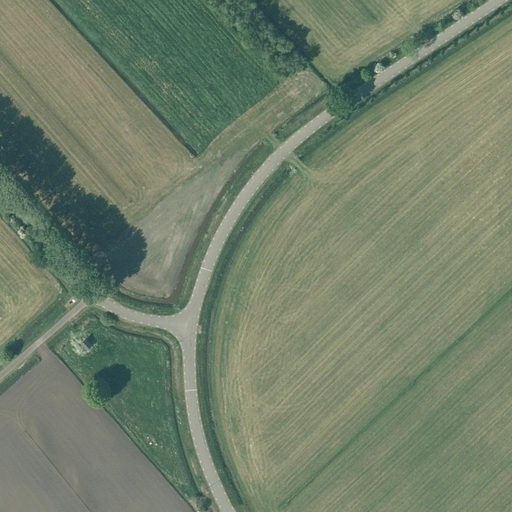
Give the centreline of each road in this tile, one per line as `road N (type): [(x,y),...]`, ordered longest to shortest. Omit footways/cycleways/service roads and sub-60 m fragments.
road 1 (unclassified): [(190,325),(217,243),(248,191),(293,144),(508,0)]
road 2 (unclassified): [(190,325),(118,311),(80,284),(0,183)]
road 3 (unclassified): [(228,511),(205,466),(191,402),(190,325)]
